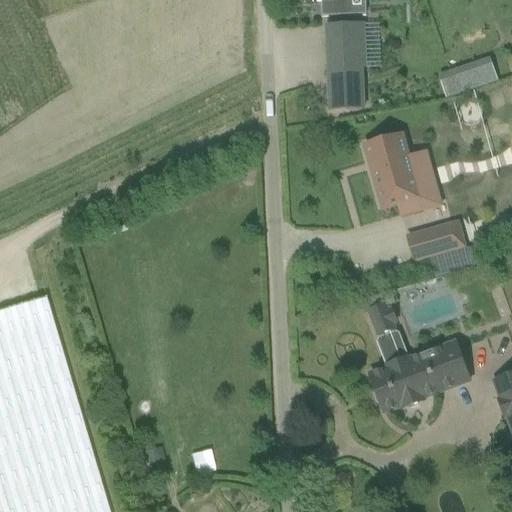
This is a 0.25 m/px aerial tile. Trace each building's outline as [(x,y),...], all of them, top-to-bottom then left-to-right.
[(351,16),(350,0),(303,0),(303,4),(322,3),(322,18),(351,16)] [(349,82),(363,82),(364,82),(361,28),(361,26),(347,26),(327,27),(329,83),(349,82)] [(493,69),(442,86),(447,100),(498,82),(493,69)] [(364,147),(382,211),(397,206),(400,217),(422,211),(401,137),(364,147)] [(424,232),(431,255),(458,247),(451,224),(424,232)] [(0,511),(109,511),(47,300),(0,314),(0,511)] [(367,313),(377,339),(397,332),(387,306),(367,313)] [(410,362),(400,335),(396,334),(379,340),(377,344),(387,370),(370,376),(385,414),(401,408),(402,410),(425,402),(424,400),(470,383),(456,344),(410,362)] [(511,430),(511,376),(494,383),(501,401),(499,402),(505,418),(507,417),(511,430)] [(143,455),(147,472),(165,467),(161,450),(143,455)]
